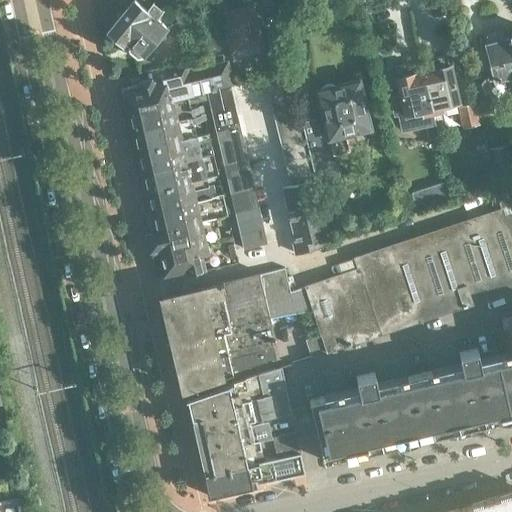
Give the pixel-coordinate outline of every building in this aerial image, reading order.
[(126,38),(148,10),(135,0),(133,0),(131,3),(128,0),(114,0),(100,17),(111,26),(107,30),(122,43),(126,38)] [(181,32),(203,22),(194,0),(172,10),(181,32)] [(153,4),(148,10),(126,38),(131,43),(129,45),(130,52),(136,58),(143,57),(168,27),(156,17),(161,11),(153,4)] [(244,52),(264,47),(257,20),(254,21),(251,7),(228,12),(232,28),(227,29),(234,60),(245,57),(244,52)] [(214,26),(206,27),(209,41),(217,40),(214,26)] [(511,33),(511,36),(511,38),(505,40),(503,33),(498,30),(488,33),(485,39),(496,79),(511,75),(511,33)] [(267,51),(273,75),(287,72),(281,47),(267,51)] [(423,71),(432,111),(437,130),(445,128),(441,111),(444,110),(443,105),(459,101),(450,64),(449,65),(446,55),(432,58),(434,68),(423,71)] [(231,77),(227,60),(187,70),(186,66),(152,74),(153,78),(140,81),(141,84),(123,88),(128,109),(220,87),(230,85),(228,78),(231,77)] [(432,111),(431,108),(423,71),(412,73),(410,63),(396,67),(398,77),(396,77),(404,114),(420,110),(422,118),(425,117),(430,138),(431,138),(437,162),(446,159),(440,135),(438,136),(435,123),(432,111)] [(268,93),(290,87),(287,75),(265,81),(268,93)] [(476,101),(490,97),(492,97),(486,75),(471,79),(476,101)] [(317,90),(326,128),(318,130),(316,119),(303,122),(318,186),(340,181),(334,154),(350,151),(345,134),(371,127),(359,79),(317,90)] [(235,105),(230,85),(220,87),(128,109),(132,129),(192,115),(192,114),(204,112),(203,105),(191,108),(189,102),(209,98),(212,111),(235,105)] [(271,104),(293,98),(290,87),(268,93),(271,104)] [(293,98),(271,104),(274,115),(295,110),(293,98)] [(474,102),(457,106),(462,129),(479,125),(474,102)] [(216,131),(230,128),(240,126),(235,105),(212,111),(216,131)] [(276,126),(298,121),(295,110),(274,115),(276,126)] [(206,120),(205,115),(193,117),(192,115),(132,129),(137,149),(197,135),(194,123),(206,120)] [(298,121),(276,126),(279,137),(301,132),(298,121)] [(208,132),(197,135),(137,149),(142,170),(221,151),(244,145),(240,126),(230,128),(216,131),(216,132),(209,133),(208,132)] [(282,149),(304,143),(301,132),(279,137),(282,149)] [(304,143),(282,149),(285,160),(307,155),(304,143)] [(402,162),(411,159),(408,144),(398,146),(402,162)] [(497,185),(511,180),(511,162),(507,144),(489,148),(497,185)] [(237,161),(239,168),(249,165),(244,145),(221,151),(222,157),(224,164),(237,161)] [(215,159),(222,157),(221,151),(142,170),(147,190),(206,177),(218,174),(215,159)] [(287,171),(309,166),(307,155),(285,160),(287,171)] [(226,171),(239,168),(237,161),(224,164),(226,171)] [(241,176),(227,179),(231,193),(254,187),(249,165),(239,168),(241,176)] [(309,166),(287,171),(290,182),(312,177),(309,166)] [(227,179),(241,176),(239,168),(226,171),(227,179)] [(208,185),(206,177),(147,190),(152,210),(215,195),(215,194),(213,184),(208,185)] [(319,236),(326,234),(313,180),(282,188),(296,241),(292,242),(294,253),(321,244),(319,236)] [(411,191),(417,209),(450,198),(444,181),(411,191)] [(249,209),(259,207),(254,187),(231,193),(234,205),(247,202),(249,209)] [(511,190),(497,195),(501,206),(511,202),(511,190)] [(215,195),(152,210),(156,230),(216,216),(216,217),(227,214),(222,192),(215,194),(215,195)] [(235,213),(249,209),(247,202),(234,205),(235,213)] [(511,205),(502,209),(511,237),(511,236),(511,205)] [(240,233),(264,228),(259,207),(249,209),(250,217),(237,220),(240,233)] [(511,239),(511,237),(502,209),(501,208),(355,257),(358,268),(290,290),(285,267),(259,273),(259,272),(161,296),(172,340),(270,317),(312,310),(321,335),(307,339),(313,356),(511,288),(511,239)] [(249,209),(235,213),(237,220),(250,217),(249,209)] [(216,216),(156,230),(147,232),(152,254),(221,237),(216,217),(216,216)] [(264,228),(240,233),(244,249),(267,243),(264,228)] [(232,235),(221,237),(152,254),(157,276),(186,270),(187,274),(238,261),(232,235)] [(511,311),(500,314),(509,352),(478,360),(476,350),(457,354),(460,365),(455,366),(456,372),(431,377),(430,372),(406,377),(408,383),(383,389),(382,383),(377,384),(374,373),(356,378),(358,389),(309,400),(323,461),(511,417),(511,311)] [(183,390),(276,356),(273,341),(276,340),(270,317),(172,340),(183,390)] [(245,402),(278,394),(287,392),(282,366),(258,375),(185,399),(186,401),(187,400),(192,418),(216,413),(215,410),(234,405),(245,402)] [(253,412),(255,422),(292,415),(287,392),(278,394),(245,402),(248,413),(253,412)] [(253,412),(248,413),(236,416),(234,405),(215,410),(216,413),(192,418),(192,420),(194,419),(198,439),(221,434),(220,430),(255,422),(253,412)] [(271,439),(267,422),(256,425),(255,422),(220,430),(221,434),(198,439),(201,452),(259,439),(260,442),(271,439)] [(300,452),(296,431),(272,436),(277,458),(300,452)] [(204,473),(264,460),(260,442),(259,439),(201,452),(206,473),(204,473)] [(264,460),(204,473),(209,494),(207,494),(207,496),(217,494),(305,473),(301,453),(264,461),(264,460)] [(511,511),(511,492),(448,511),(511,511)] [(0,511),(4,511),(22,508),(19,496),(0,500),(0,511)]
